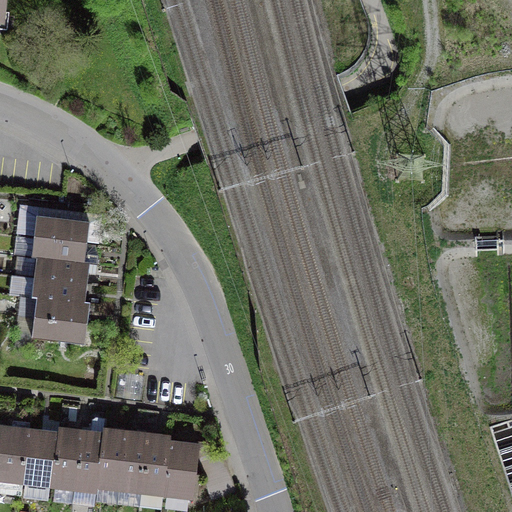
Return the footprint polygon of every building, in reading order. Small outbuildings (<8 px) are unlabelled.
[(0,0),(0,31),(10,33),(14,0),(0,0)] [(34,237),(87,244),(88,223),(36,217),(34,237)] [(14,255),(17,256),(89,264),(91,255),(85,254),(87,244),(34,237),(15,236),(14,255)] [(87,283),(89,264),(17,256),(15,274),(34,277),(87,283)] [(87,283),(34,277),(31,298),(36,298),(85,303),(87,283)] [(85,303),(36,298),(34,318),(87,324),(89,304),(85,303)] [(87,324),(34,318),(32,338),(84,345),(87,324)] [(97,491),(104,430),(105,419),(92,417),(90,433),(81,432),(74,488),(97,491)] [(0,480),(22,483),(28,431),(0,427),(0,480)] [(74,488),(81,432),(59,430),(59,434),(53,486),(51,502),(72,505),(74,488)] [(119,489),(125,433),(104,430),(97,491),(96,501),(117,503),(119,489)] [(53,486),(59,434),(28,431),(22,483),(53,486)] [(125,433),(119,489),(141,492),(148,435),(125,433)] [(148,435),(141,492),(163,494),(169,444),(170,438),(148,435)] [(169,444),(163,494),(194,498),(200,448),(169,444)]
